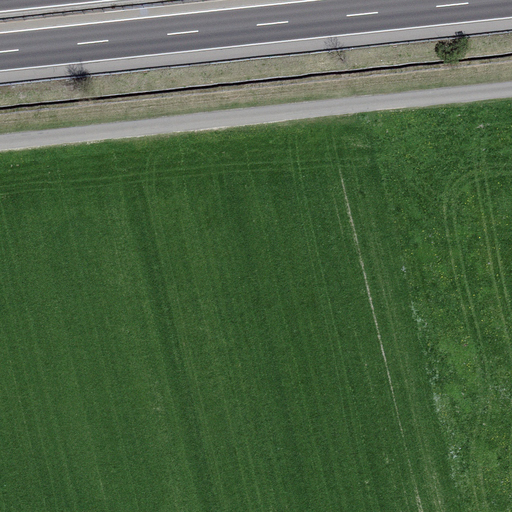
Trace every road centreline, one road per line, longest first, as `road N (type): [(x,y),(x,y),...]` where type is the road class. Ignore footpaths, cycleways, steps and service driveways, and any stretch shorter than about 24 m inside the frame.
road 1 (track): [(511,89),(0,141)]
road 2 (motorway): [(0,53),(507,0)]
